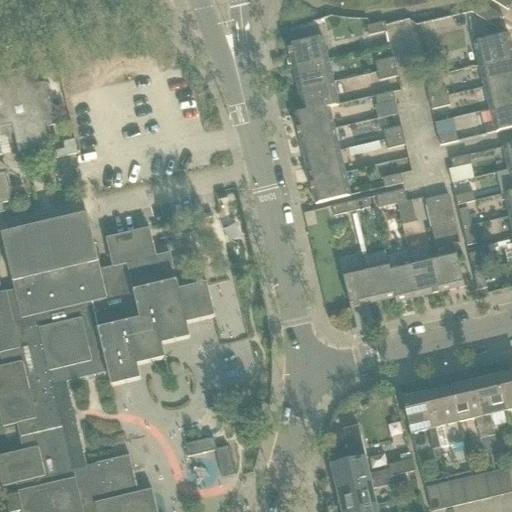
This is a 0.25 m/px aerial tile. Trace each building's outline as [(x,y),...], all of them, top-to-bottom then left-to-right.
[(511,0),(489,0),(507,12),(511,4),(511,0)] [(478,2),(471,13),(496,29),(503,18),(478,2)] [(384,23),(369,27),(366,27),(368,37),(386,32),(384,23)] [(473,43),(478,66),(511,57),(511,51),(508,34),(473,43)] [(287,46),(292,69),(327,61),(321,38),(287,46)] [(511,57),(478,66),(484,88),(511,81),(511,57)] [(392,59),(375,63),(377,72),(395,68),(393,59),(392,59)] [(292,69),(297,91),(332,83),(327,61),(292,69)] [(18,154),(34,150),(53,145),(49,127),(54,126),(44,83),(39,84),(34,66),(0,74),(0,78),(1,82),(0,82),(0,213),(4,213),(2,204),(13,202),(6,173),(0,174),(0,164),(0,163),(0,156),(2,156),(0,147),(0,136),(13,133),(18,154)] [(394,68),(377,72),(380,82),(397,78),(394,68)] [(511,81),(484,88),(489,110),(511,105),(511,81)] [(332,83),(297,91),(298,97),(301,108),(302,113),(302,114),(337,106),(335,97),(332,83)] [(445,88),(427,92),(429,101),(447,97),(445,88)] [(392,93),(375,97),(377,106),(395,102),(393,93),(392,93)] [(447,97),(429,101),(431,110),(449,106),(447,97)] [(395,102),(377,106),(374,107),(377,120),(398,115),(395,102)] [(492,123),(483,125),(485,135),(486,135),(495,133),(510,130),(511,129),(511,105),(489,110),(492,123)] [(293,116),(298,139),(333,130),(328,108),(337,106),(293,116)] [(435,124),(438,137),(456,133),(453,120),(435,124)] [(401,127),(382,131),(385,141),(403,136),(401,127)] [(298,139),(303,161),(338,153),(333,130),(298,139)] [(456,133),(438,137),(440,146),(458,142),(456,133)] [(403,136),(385,141),(387,150),(405,146),(403,136)] [(64,150),(53,153),(55,160),(66,157),(72,155),(78,154),(74,140),(62,143),(64,150)] [(379,143),(349,150),(350,158),(381,151),(379,143)] [(511,145),(502,148),(508,170),(511,169),(511,145)] [(303,161),(309,183),(343,175),(338,153),(303,161)] [(468,156),(450,160),(452,171),(470,166),(469,161),(482,158),(481,153),(468,156)] [(470,166),(452,171),(448,172),(451,184),(473,179),(470,166)] [(330,178),(309,183),(314,205),(349,197),(343,175),(330,178)] [(400,175),(382,179),(384,188),(384,189),(402,185),(400,175)] [(404,190),(394,193),(396,205),(406,202),(404,190)] [(394,193),(376,197),(379,209),(396,205),(394,193)] [(472,193),(455,197),(457,206),(475,202),(472,193)] [(448,195),(425,201),(425,204),(431,227),(431,228),(455,223),(450,203),(449,198),(448,195)] [(367,199),(349,203),(351,213),(369,209),(367,199)] [(349,203),(331,208),(333,217),(351,213),(349,203)] [(467,208),(458,211),(462,228),(472,226),(467,208)] [(157,511),(152,492),(152,491),(138,495),(132,471),(133,471),(129,456),(87,467),(75,417),(67,384),(107,374),(111,388),(141,381),(137,367),(165,360),(162,346),(190,340),(186,325),(214,319),(207,285),(178,292),(169,254),(155,258),(148,230),(106,240),(112,269),(100,272),(86,214),(0,234),(13,291),(1,294),(0,289),(0,356),(2,367),(0,367),(0,417),(2,428),(16,425),(23,451),(0,456),(0,480),(2,488),(16,484),(18,494),(22,511),(157,511)] [(472,226),(462,228),(466,247),(476,244),(472,226)] [(455,252),(432,257),(440,293),(463,288),(455,252)] [(469,255),(473,273),(483,271),(479,253),(469,255)] [(432,257),(410,263),(418,298),(440,293),(432,257)] [(388,264),(387,264),(396,303),(418,298),(410,263),(389,267),(388,264)] [(387,264),(364,269),(373,304),(394,299),(395,304),(396,303),(387,264)] [(373,304),(364,269),(342,274),(350,310),(373,304)] [(483,271),(473,273),(477,291),(487,289),(483,271)] [(511,370),(511,374),(498,377),(506,413),(511,411),(511,367),(511,368),(511,370)] [(481,375),(473,377),(487,437),(494,436),(489,416),(506,413),(498,377),(483,381),(481,375)] [(466,385),(451,389),(459,424),(475,420),(479,439),(487,437),(473,377),(464,379),(466,385)] [(435,386),(426,388),(440,448),(448,447),(443,427),(459,424),(451,389),(436,392),(435,386)] [(417,390),(402,394),(403,400),(408,419),(411,435),(428,431),(433,450),(440,448),(426,388),(417,390)] [(350,462),(330,466),(336,490),(390,478),(411,473),(414,472),(411,461),(409,461),(388,466),(389,470),(388,471),(369,475),(365,458),(357,425),(342,429),(347,450),(350,462)] [(494,436),(487,437),(491,453),(496,452),(498,452),(494,436)] [(487,437),(479,439),(483,455),(491,453),(487,437)] [(188,458),(216,451),(216,450),(213,439),(186,446),(188,458)] [(216,450),(216,451),(223,479),(235,476),(228,447),(216,450)] [(511,487),(508,469),(496,472),(502,496),(511,494),(511,487)] [(496,472),(484,475),(490,499),(502,496),(496,472)] [(484,475),(473,477),(478,502),(490,499),(484,475)] [(473,477),(461,480),(467,505),(478,502),(473,477)] [(336,490),(340,511),(349,511),(376,506),(372,490),(392,485),(390,478),(336,490)] [(461,480),(449,483),(455,507),(467,505),(461,480)] [(449,483),(437,486),(443,510),(455,507),(449,483)] [(435,511),(443,510),(437,486),(426,488),(431,511),(435,511)] [(18,494),(5,497),(8,511),(17,511),(22,511),(18,494)]
